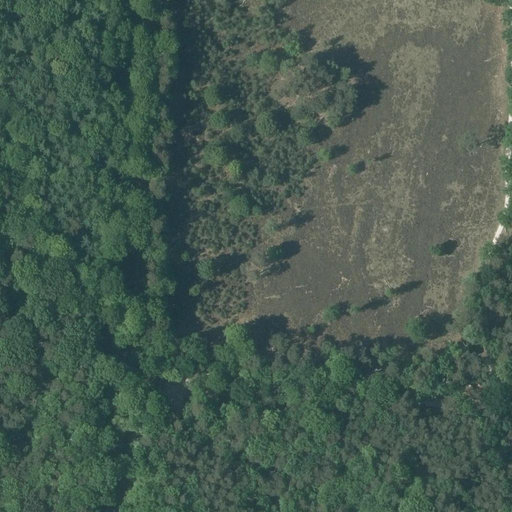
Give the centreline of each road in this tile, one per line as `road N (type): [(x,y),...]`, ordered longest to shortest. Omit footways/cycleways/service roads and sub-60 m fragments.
road 1 (unclassified): [(117,511),(132,0)]
road 2 (track): [(511,413),(405,385),(210,357),(164,373)]
road 3 (track): [(100,362),(74,319),(75,265),(0,110)]
road 4 (track): [(150,388),(260,511)]
